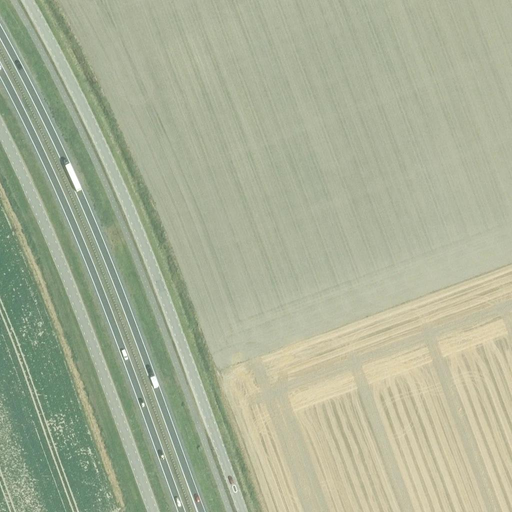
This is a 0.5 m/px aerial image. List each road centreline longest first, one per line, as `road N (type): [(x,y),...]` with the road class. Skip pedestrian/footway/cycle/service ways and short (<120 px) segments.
road 1 (tertiary): [(26,0),(139,233),(242,511)]
road 2 (trunk): [(200,511),(102,248),(0,33)]
road 3 (trunk): [(0,71),(85,255),(180,511)]
road 4 (unclassified): [(0,130),(60,264),(152,511)]
